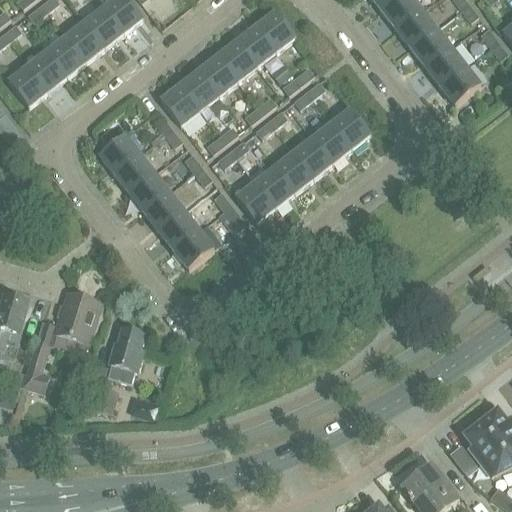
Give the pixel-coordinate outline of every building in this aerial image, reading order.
[(36,5),(32,0),(25,0),(17,6),(23,14),(36,5)] [(125,0),(121,0),(104,14),(124,40),(144,24),(125,0)] [(147,0),(134,0),(141,9),(149,3),(147,0)] [(402,0),(369,0),(382,16),(402,0)] [(402,0),(382,16),(396,35),(422,15),(410,0),(402,0)] [(454,0),(452,2),(461,15),(469,9),(462,0),(454,0)] [(503,0),(486,0),(485,2),(491,10),(503,0)] [(41,11),(47,18),(59,9),(53,1),(41,11)] [(479,21),(469,9),(461,15),(471,27),(479,21)] [(47,18),(41,11),(28,20),(34,28),(47,18)] [(105,54),(124,40),(104,14),(85,28),(105,54)] [(396,35),(411,54),(437,34),(422,15),(396,35)] [(0,19),(0,32),(10,24),(4,16),(0,19)] [(275,17),(256,32),(276,58),(296,43),(275,17)] [(85,28),(66,43),(86,69),(105,54),(85,28)] [(3,40),(9,48),(21,38),(15,30),(3,40)] [(276,58),(256,32),(237,47),(257,73),(276,58)] [(511,33),(503,40),(511,50),(511,33)] [(426,73),(452,53),(437,34),(411,54),(426,73)] [(491,53),(499,47),(489,34),(481,40),(491,53)] [(0,54),(9,48),(3,40),(0,42),(0,54)] [(47,58),(67,84),(86,69),(66,43),(47,58)] [(237,47),(218,62),(238,88),(257,73),(237,47)] [(509,59),(499,47),(491,53),(501,66),(509,59)] [(426,73),(441,92),(466,72),(452,53),(426,73)] [(47,58),(28,73),(47,99),(67,84),(47,58)] [(238,88),(218,62),(199,77),(219,103),(238,88)] [(466,72),(441,92),(456,112),(482,92),(466,72)] [(47,99),(28,73),(9,87),(29,113),(47,99)] [(296,83),(302,91),(315,81),(308,73),(296,83)] [(199,77),(179,92),(199,118),(219,103),(199,77)] [(302,91),(296,83),(283,93),(289,101),(302,91)] [(307,97),(313,105),(325,95),(319,87),(307,97)] [(180,133),(199,118),(179,92),(160,107),(180,133)] [(313,105),(307,97),(294,107),(300,115),(313,105)] [(257,112),(263,120),(276,110),(270,102),(257,112)] [(263,120),(257,112),(245,122),(250,130),(263,120)] [(332,129),(352,155),(371,140),(351,115),(332,129)] [(268,127),(274,134),(287,125),(281,117),(268,127)] [(0,125),(0,137),(12,152),(12,153),(23,145),(5,122),(0,125)] [(165,141),(173,135),(163,122),(155,128),(165,141)] [(274,134),(268,127),(255,136),(262,144),(274,134)] [(332,129),(313,144),(333,170),(352,155),(332,129)] [(219,142),(225,150),(238,140),(232,132),(219,142)] [(173,135),(165,141),(175,153),(182,148),(173,135)] [(99,161),(114,180),(140,160),(125,140),(99,161)] [(225,150),(219,142),(206,152),(212,160),(225,150)] [(294,159),(314,185),(333,170),(313,144),(294,159)] [(230,156),(236,164),(249,154),(243,146),(230,156)] [(236,164),(230,156),(217,166),(223,174),(236,164)] [(294,159),(275,173),(295,199),(314,185),(294,159)] [(155,179),(140,160),(114,180),(129,199),(155,179)] [(194,179),(202,173),(192,160),(185,166),(194,179)] [(202,173),(194,179),(204,191),(212,185),(202,173)] [(275,173),(256,188),(276,214),(295,199),(275,173)] [(170,198),(155,179),(129,199),(144,218),(170,198)] [(276,214),(256,188),(236,203),(257,229),(276,214)] [(185,217),(170,198),(144,218),(159,237),(185,217)] [(224,217),(232,211),(222,198),(214,204),(224,217)] [(224,217),(224,218),(233,229),(241,223),(232,211),(224,217)] [(200,236),(185,217),(159,237),(174,256),(200,236)] [(189,275),(215,255),(200,236),(174,256),(189,275)] [(44,326),(37,347),(50,352),(50,350),(52,351),(56,339),(88,349),(101,309),(68,299),(61,321),(58,320),(44,326)] [(0,313),(0,340),(19,346),(30,308),(4,300),(0,313)] [(108,383),(117,386),(131,390),(135,377),(138,378),(144,357),(141,357),(145,342),(122,335),(118,350),(115,349),(109,370),(112,370),(109,381),(108,383)] [(37,347),(28,375),(23,392),(44,399),(49,381),(41,379),(50,352),(37,347)] [(85,410),(112,418),(118,398),(114,397),(102,393),(91,390),(90,393),(85,410)] [(0,404),(0,425),(8,428),(13,408),(0,404)] [(134,420),(156,427),(161,412),(139,405),(134,420)] [(498,418),(483,430),(511,468),(511,427),(511,426),(506,429),(498,418)] [(493,484),(511,473),(511,468),(483,430),(467,442),(476,453),(472,457),(493,484)] [(479,472),(462,450),(451,459),(468,481),(479,472)] [(452,511),(460,505),(459,504),(458,505),(432,472),(433,471),(432,470),(402,494),(403,495),(413,507),(411,508),(413,511),(415,510),(417,511),(452,511)] [(511,511),(511,504),(498,493),(490,504),(500,511),(511,511)]
